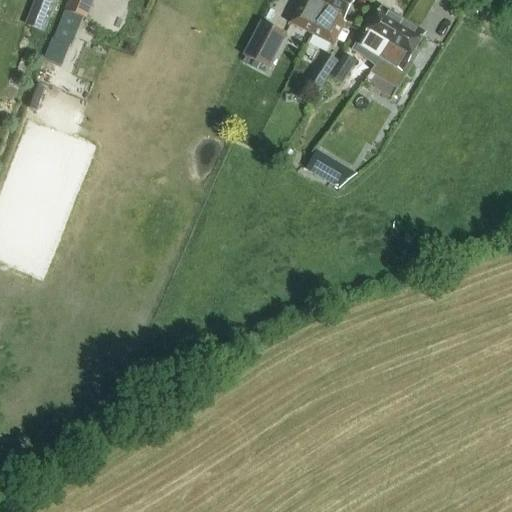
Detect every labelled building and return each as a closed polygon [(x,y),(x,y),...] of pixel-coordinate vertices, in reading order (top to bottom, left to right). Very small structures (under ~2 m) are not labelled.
[(36,0),(27,27),(43,33),(55,3),(47,0),(36,0)] [(86,19),(93,0),(68,0),(53,39),(71,47),(83,18),(86,19)] [(291,25),(313,36),(331,0),(306,0),(305,4),(302,2),(291,25)] [(355,0),(331,0),(313,36),(334,47),(346,25),(343,24),(355,0)] [(379,63),(384,55),(404,22),(383,9),(365,39),(366,40),(364,44),(374,50),(369,57),(379,63)] [(408,64),(426,35),(404,22),(384,55),(379,63),(372,73),(387,82),(391,74),(403,81),(411,67),(408,64)] [(260,23),(242,56),(267,69),(285,36),(260,23)] [(331,78),(340,84),(357,59),(347,52),(340,64),(331,78)] [(318,99),(323,91),(340,64),(325,55),(308,81),(303,89),(318,99)] [(15,71),(11,81),(21,86),(25,76),(15,71)] [(317,153),(307,171),(325,182),(336,163),(317,153)]
